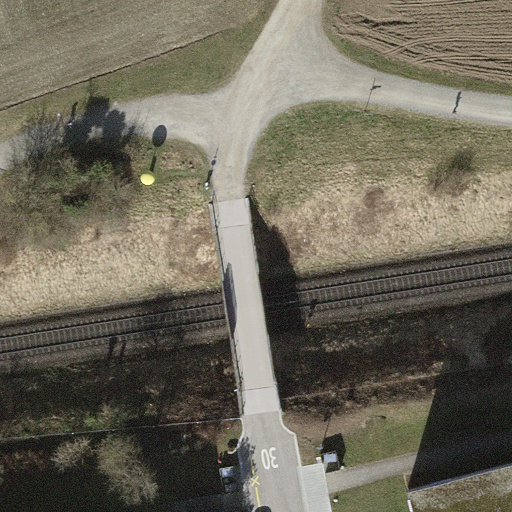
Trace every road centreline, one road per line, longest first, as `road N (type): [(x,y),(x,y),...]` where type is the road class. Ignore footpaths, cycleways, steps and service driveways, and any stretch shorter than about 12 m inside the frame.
road 1 (track): [(270,56),(240,111),(228,165),(263,413)]
road 2 (track): [(270,56),(372,86),(511,109)]
road 3 (track): [(240,111),(124,115),(0,154)]
